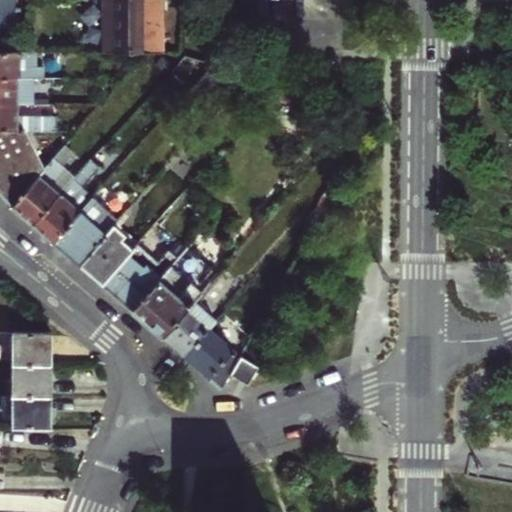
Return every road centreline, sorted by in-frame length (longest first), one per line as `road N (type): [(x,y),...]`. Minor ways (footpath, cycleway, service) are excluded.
road 1 (secondary): [(424,0),(420,367)]
road 2 (residential): [(420,367),(250,424),(182,428),(132,415)]
road 3 (residential): [(132,415),(127,359),(0,248)]
road 4 (secondary): [(420,367),(419,511)]
